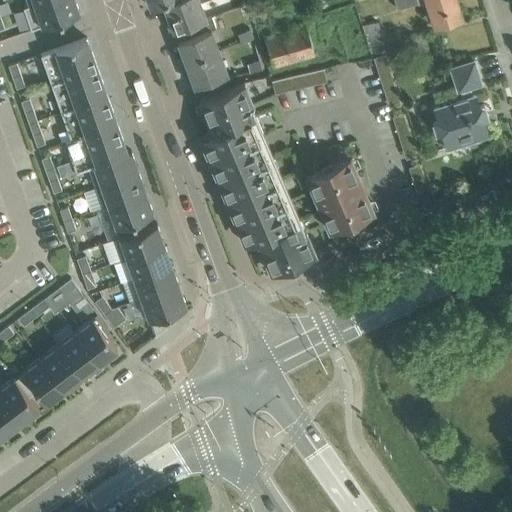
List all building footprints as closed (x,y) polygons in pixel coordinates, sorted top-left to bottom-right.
[(75,0),(42,0),(29,5),(29,4),(23,6),(31,28),(80,11),(75,0)] [(199,2),(204,0),(167,0),(164,1),(169,16),(165,18),(169,30),(174,28),(178,40),(210,28),(211,29),(216,27),(212,16),(205,18),(199,2)] [(456,0),(395,0),(399,8),(419,1),(423,0),(427,0),(435,24),(438,22),(439,26),(459,20),(457,16),(461,15),(456,0)] [(186,63),(220,50),(216,40),(231,34),(223,13),(212,16),(216,27),(211,29),(210,28),(178,40),(186,63)] [(386,51),(387,53),(390,54),(405,51),(400,34),(383,38),(378,20),(362,24),(366,34),(373,54),(385,51),(385,52),(386,51)] [(315,54),(310,34),(307,26),(287,32),(294,60),(315,54)] [(250,28),(238,33),(241,40),(253,36),(250,28)] [(273,66),(294,60),(287,32),(266,38),(273,66)] [(41,53),(51,83),(98,66),(87,37),(41,53)] [(228,73),(223,58),(220,50),(186,63),(195,85),(228,73)] [(403,102),(387,53),(386,51),(385,52),(378,54),(394,105),(403,102)] [(259,59),(247,63),(249,71),(261,67),(259,59)] [(473,95),(470,87),(482,83),(474,59),(451,67),(458,91),(461,90),(463,98),(434,107),(438,119),(433,121),(437,132),(442,131),(447,148),(477,139),(476,135),(486,132),(488,136),(489,135),(483,118),(485,117),(487,113),(484,104),(479,105),(476,94),(473,95)] [(21,73),(17,62),(9,65),(13,76),(21,73)] [(108,95),(98,66),(51,83),(61,111),(108,95)] [(274,88),(326,76),(324,68),(272,80),(274,88)] [(25,84),(21,73),(13,76),(17,87),(25,84)] [(306,230),(252,104),(253,104),(245,81),(200,98),(209,121),(213,131),(200,136),(246,242),(257,237),(272,271),(316,252),(306,230)] [(61,111),(71,138),(72,139),(118,123),(108,95),(61,111)] [(34,108),(30,97),(21,100),(25,111),(34,108)] [(38,120),(34,108),(25,111),(29,123),(38,120)] [(405,110),(397,113),(410,155),(419,153),(405,110)] [(42,131),(38,120),(29,123),(33,134),(42,131)] [(118,123),(72,139),(71,138),(65,140),(76,171),(89,166),(88,165),(128,151),(128,150),(118,123)] [(46,142),(42,131),(33,134),(37,145),(46,142)] [(131,149),(128,150),(128,151),(88,165),(89,166),(95,186),(139,170),(131,149)] [(54,166),(50,155),(42,158),(46,169),(54,166)] [(351,155),(306,174),(330,229),(374,210),(351,155)] [(422,161),(413,164),(421,189),(430,186),(422,161)] [(58,177),(54,166),(46,169),(50,180),(58,177)] [(146,191),(139,170),(95,186),(103,207),(109,205),(108,204),(146,191)] [(62,188),(58,177),(50,180),(54,191),(62,188)] [(150,213),(154,212),(146,191),(108,204),(109,205),(116,225),(119,224),(123,234),(153,223),(150,213)] [(64,220),(72,217),(68,206),(60,209),(64,220)] [(72,217),(64,220),(68,231),(76,228),(72,217)] [(157,222),(153,223),(123,234),(114,237),(122,259),(127,257),(127,256),(165,243),(157,222)] [(127,256),(127,257),(134,277),(172,263),(165,243),(127,256)] [(91,269),(86,254),(77,257),(82,272),(91,269)] [(134,277),(141,297),(179,284),(172,263),(134,277)] [(88,288),(97,284),(91,269),(82,272),(88,288)] [(58,287),(64,294),(77,284),(71,277),(58,287)] [(179,284),(141,297),(149,319),(151,318),(156,332),(154,333),(155,335),(176,319),(175,318),(173,319),(170,311),(187,305),(179,284)] [(112,307),(103,294),(95,300),(105,313),(112,307)] [(31,307),(37,314),(49,305),(44,298),(31,307)] [(24,324),(37,314),(31,307),(18,317),(24,324)] [(114,326),(122,320),(112,307),(105,313),(114,326)] [(118,348),(93,317),(76,330),(100,362),(118,348)] [(0,339),(1,341),(14,332),(9,324),(0,330),(0,339)] [(76,330),(59,343),(83,375),(100,362),(76,330)] [(59,343),(41,356),(65,388),(83,375),(59,343)] [(65,388),(41,356),(23,370),(24,372),(36,387),(47,402),(65,388)] [(39,408),(28,394),(36,387),(24,372),(16,378),(15,376),(0,387),(0,393),(21,421),(39,408)] [(21,421),(0,393),(0,429),(4,434),(21,421)]
